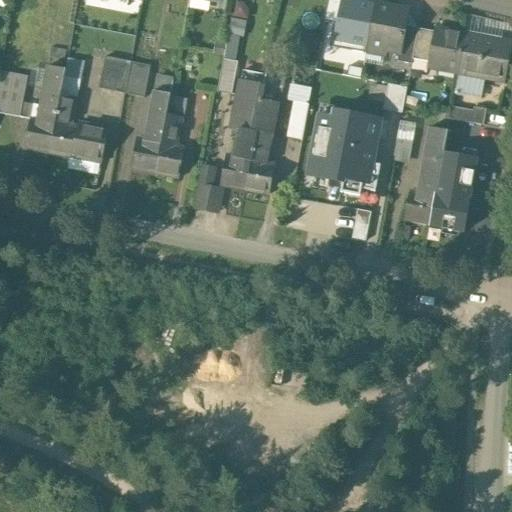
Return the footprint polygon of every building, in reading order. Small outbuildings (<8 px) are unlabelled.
[(339,9),(341,0),(328,0),(325,21),(337,23),(337,22),(338,17),(339,9)] [(367,48),(375,4),(354,0),(351,0),(341,0),(339,9),(338,17),(337,22),(337,23),(332,47),(365,54),(367,48)] [(247,19),(251,5),(238,1),(234,14),(247,19)] [(408,11),(375,4),(367,48),(399,55),(400,55),(405,28),(408,11)] [(242,22),(231,19),(223,60),(235,62),(242,22)] [(418,30),(405,28),(400,55),(399,55),(397,63),(412,66),(413,61),(412,60),(418,30)] [(466,34),(436,29),(435,33),(430,63),(437,65),(436,72),(458,76),(466,34)] [(435,33),(418,30),(412,60),(413,61),(430,63),(435,33)] [(511,43),(466,34),(458,76),(504,84),(511,43)] [(131,63),(105,58),(98,90),(125,95),(131,63)] [(235,62),(223,60),(217,93),(232,96),(238,62),(235,62)] [(192,64),(182,62),(180,74),(189,76),(192,64)] [(150,67),(131,63),(125,95),(144,98),(150,67)] [(65,71),(47,67),(39,106),(40,106),(37,120),(55,123),(60,96),(64,78),(65,71)] [(286,72),(268,68),(262,101),(279,104),(282,89),(283,89),(286,72)] [(28,78),(0,72),(0,114),(20,118),(28,78)] [(80,81),(64,78),(60,96),(77,99),(80,81)] [(173,82),(156,78),(153,92),(170,96),(173,82)] [(392,101),(406,101),(406,85),(392,86),(392,101)] [(170,96),(153,92),(149,112),(167,116),(170,97),(170,96)] [(77,99),(60,96),(55,123),(68,126),(70,114),(74,115),(77,99)] [(187,100),(170,97),(167,116),(183,119),(184,120),(187,100)] [(279,104),(262,101),(250,161),(267,164),(279,104)] [(294,103),(290,119),(287,139),(301,142),(308,106),(294,103)] [(313,116),(302,174),(342,182),(340,192),(377,200),(385,162),(378,161),(387,117),(321,104),(318,117),(313,116)] [(39,106),(33,105),(31,119),(37,120),(40,106),(39,106)] [(473,112),(452,108),(449,120),(483,127),(486,111),(474,109),(473,112)] [(167,116),(149,112),(144,141),(161,144),(167,116)] [(183,119),(167,116),(161,144),(178,147),(183,119)] [(31,119),(30,119),(25,149),(49,154),(55,123),(37,120),(31,119)] [(108,130),(77,124),(77,127),(68,126),(55,123),(49,154),(102,164),(108,130)] [(429,128),(417,192),(435,195),(443,153),(447,132),(429,128)] [(144,141),(137,139),(131,170),(155,174),(161,144),(144,141)] [(178,147),(161,144),(155,174),(179,179),(184,149),(178,147)] [(443,153),(435,195),(429,226),(442,228),(463,232),(476,160),(443,153)] [(250,161),(226,157),(220,187),(245,191),(250,161)] [(267,164),(250,161),(245,191),(269,196),(274,165),(267,164)] [(417,192),(411,191),(405,222),(429,226),(435,195),(417,192)] [(363,209),(354,235),(366,239),(375,213),(363,209)]
